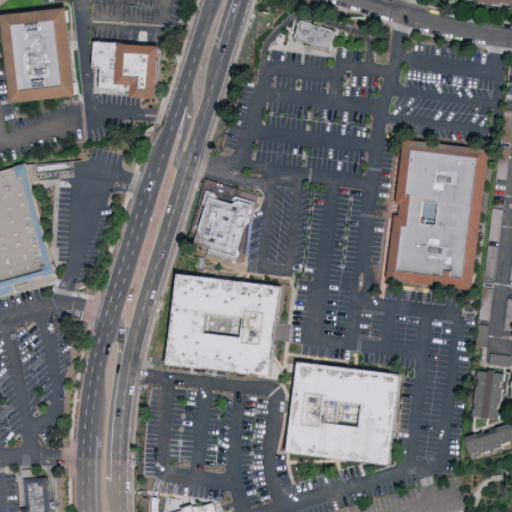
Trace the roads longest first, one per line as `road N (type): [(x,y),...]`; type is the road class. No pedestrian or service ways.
road 1 (secondary): [(132,362),(227,50)]
road 2 (secondary): [(152,172),(105,326),(87,436)]
road 3 (secondary): [(209,0),(152,172)]
road 4 (residential): [(353,0),(511,39)]
